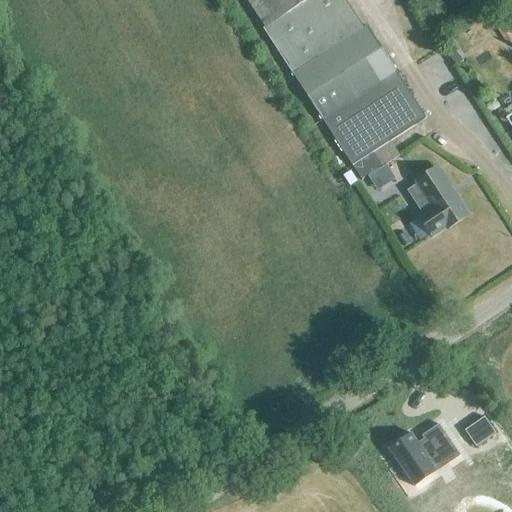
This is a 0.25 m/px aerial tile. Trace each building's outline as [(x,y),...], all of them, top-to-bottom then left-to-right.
[(345,0),(248,0),(267,27),(264,29),(293,74),(353,166),(361,179),(381,166),(399,155),(390,142),(426,118),(367,26),(364,28),(345,0)] [(499,20),(493,24),(498,31),(504,27),(499,20)] [(448,42),(442,46),(454,65),(461,60),(448,42)] [(351,171),(343,176),(350,187),(358,182),(351,171)] [(435,234),(466,213),(438,171),(407,191),(423,214),(422,215),(435,234)] [(432,466),(442,459),(447,466),(461,456),(440,425),(422,438),(424,441),(418,446),(410,435),(389,450),(413,485),(434,471),(432,466)]
